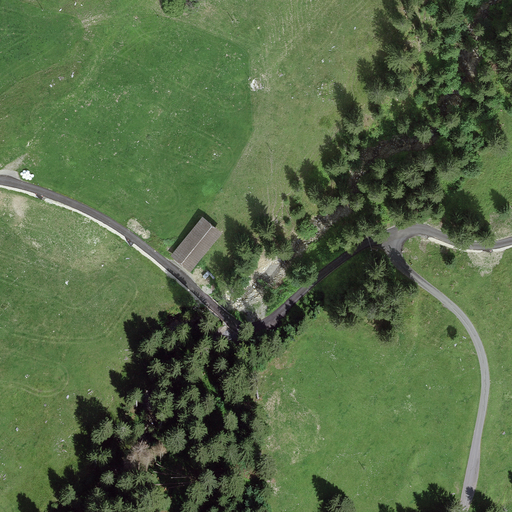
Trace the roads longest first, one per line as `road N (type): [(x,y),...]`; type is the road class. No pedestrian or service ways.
road 1 (unclassified): [(393,246),(375,240),(359,247),(260,330),(237,324),(113,223),(0,181)]
road 2 (unclassified): [(393,246),(397,261),(465,318),(485,352),(487,393),(463,511)]
road 3 (unclassified): [(511,239),(470,246),(422,230),(400,233),(393,246)]
